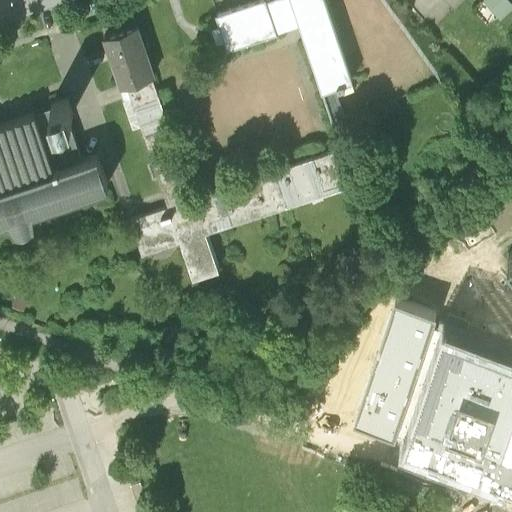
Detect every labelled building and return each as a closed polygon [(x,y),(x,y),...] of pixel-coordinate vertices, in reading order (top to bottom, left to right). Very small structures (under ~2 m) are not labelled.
[(299,23),(334,123),(345,119),(333,85),(338,84),(339,86),(345,84),(344,82),(352,79),(325,0),(287,0),(269,7),(266,0),(257,0),(245,4),(216,14),(221,32),(227,49),(277,32),(277,30),(299,23)] [(511,7),(511,6),(505,0),(483,0),(481,2),(498,20),(511,7)] [(122,85),(126,83),(151,74),(154,74),(140,36),(136,24),(134,24),(104,35),(109,50),(111,54),(112,58),(122,85)] [(151,74),(126,83),(128,90),(153,162),(158,178),(163,191),(167,204),(130,216),(142,251),(180,239),(184,250),(193,276),(218,267),(205,229),(356,178),(344,143),(193,195),(151,74)] [(82,157),(67,115),(72,113),(67,97),(50,102),(51,105),(0,122),(0,218),(9,216),(10,217),(15,226),(26,225),(34,220),(33,209),(33,208),(107,182),(107,180),(106,180),(105,176),(98,154),(97,152),(82,157)] [(15,294),(11,305),(23,309),(27,298),(15,294)] [(140,481),(130,484),(136,503),(147,499),(140,481)]
